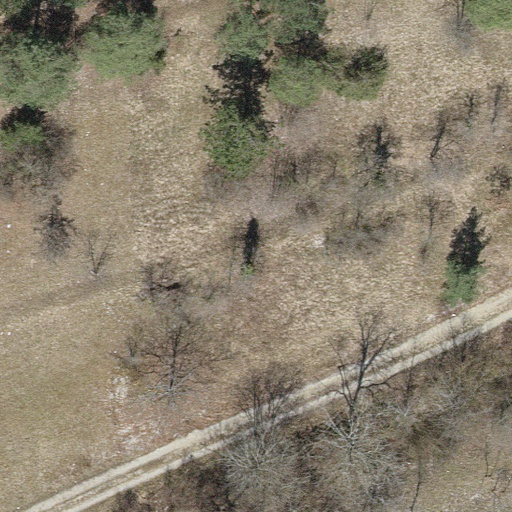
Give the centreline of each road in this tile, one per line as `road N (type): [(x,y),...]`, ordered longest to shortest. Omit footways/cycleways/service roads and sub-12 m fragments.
road 1 (track): [(511,303),(63,511)]
road 2 (track): [(151,0),(0,30)]
